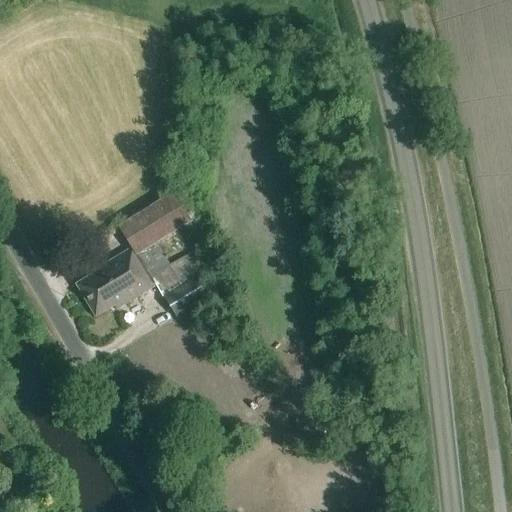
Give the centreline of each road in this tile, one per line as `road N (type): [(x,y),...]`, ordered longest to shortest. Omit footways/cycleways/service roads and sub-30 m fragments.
road 1 (tertiary): [(454,511),(404,165),(359,0)]
road 2 (unclassified): [(171,511),(0,218)]
